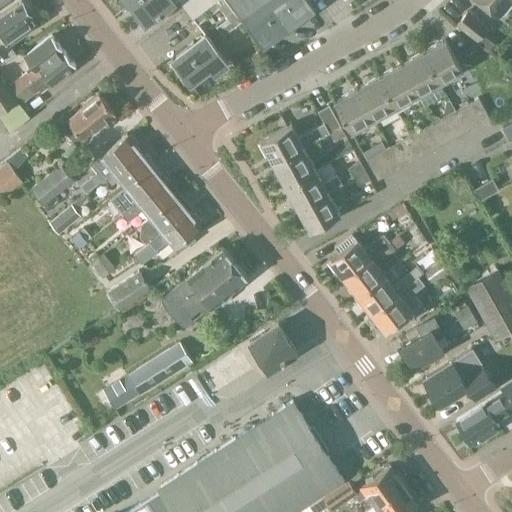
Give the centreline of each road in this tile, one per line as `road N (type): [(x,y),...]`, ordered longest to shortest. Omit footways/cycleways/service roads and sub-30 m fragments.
road 1 (tertiary): [(458,488),(291,264),(181,133)]
road 2 (residential): [(181,133),(412,0)]
road 3 (tertiary): [(181,133),(78,0)]
